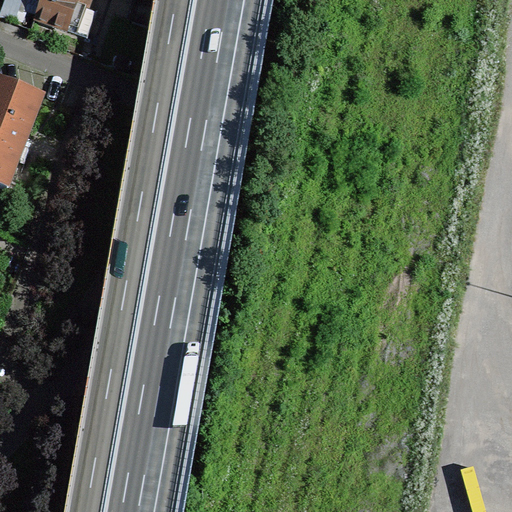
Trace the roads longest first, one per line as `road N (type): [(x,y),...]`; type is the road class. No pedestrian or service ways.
road 1 (motorway): [(137,511),(232,0)]
road 2 (motorway): [(179,0),(91,511)]
road 3 (residential): [(190,119),(180,182),(101,344),(0,441)]
road 4 (residential): [(0,44),(190,119)]
road 5 (residential): [(210,0),(190,119)]
